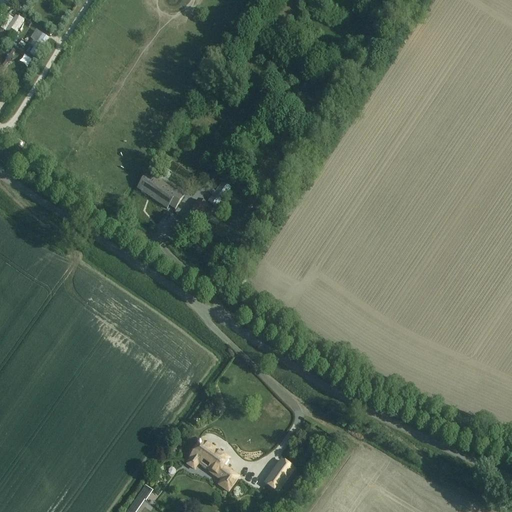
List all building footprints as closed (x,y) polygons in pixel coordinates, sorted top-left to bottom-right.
[(0,0),(0,7),(5,10),(9,5),(0,0)] [(1,64),(5,67),(8,62),(10,62),(13,58),(12,55),(15,51),(11,48),(8,53),(5,54),(1,51),(0,52),(0,55),(3,57),(4,60),(1,64)] [(166,211),(166,210),(168,207),(174,211),(183,197),(176,192),(174,195),(147,177),(137,192),(166,211)] [(212,198),(207,204),(215,210),(229,191),(221,185),(214,194),(211,192),(209,196),(212,198)] [(197,202),(185,219),(183,222),(193,229),(207,209),(197,202)] [(229,462),(228,461),(228,459),(227,458),(226,457),(225,457),(224,456),(222,457),(202,443),(200,446),(200,445),(197,449),(198,450),(196,452),(195,452),(194,452),(193,453),(192,455),(192,456),(192,457),(191,459),(192,459),(188,466),(194,471),(199,464),(211,473),(211,474),(212,475),(213,476),(214,477),(215,477),(216,476),(223,481),(219,486),(229,493),(239,479),(225,468),(229,462)] [(277,493),(294,471),(282,462),(265,484),(277,493)] [(135,501),(127,511),(136,511),(141,505),(135,501)]
